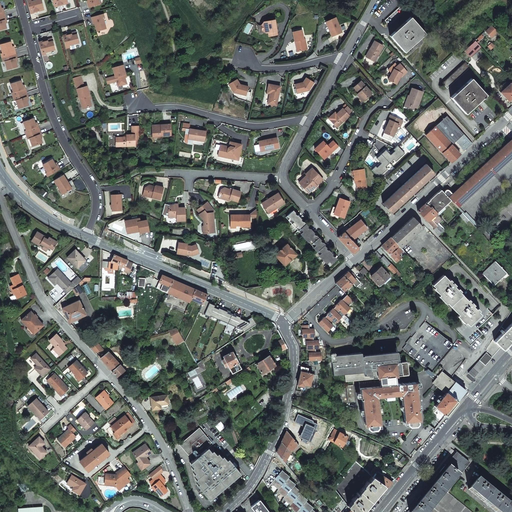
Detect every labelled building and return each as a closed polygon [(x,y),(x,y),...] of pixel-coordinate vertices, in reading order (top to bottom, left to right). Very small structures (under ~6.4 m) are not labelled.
[(31,0),(29,0),(27,1),(30,13),(34,12),(34,11),(38,10),(38,11),(44,10),(41,0),(36,0),(31,2),(31,0)] [(403,4),(385,20),(389,26),(407,9),(403,4)] [(103,14),(91,17),(93,24),(95,24),(97,31),(106,29),(103,18),(104,18),(103,14)] [(410,17),(389,36),(405,53),(426,34),(410,17)] [(342,32),(335,18),(325,22),(332,37),(342,32)] [(268,32),(277,31),(275,20),(264,22),(261,25),(262,31),(265,33),(268,32)] [(497,32),(492,26),(485,32),(491,37),(497,32)] [(297,52),(307,50),(305,39),(304,39),(302,30),(292,32),(295,42),(296,42),(297,45),(296,45),(297,52)] [(67,35),(62,36),(66,48),(70,47),(69,45),(79,42),(76,32),(70,33),(71,34),(67,35)] [(43,41),(38,42),(42,55),(46,54),(46,52),(55,49),(52,38),(46,40),(47,41),(43,42),(43,41)] [(2,58),(16,54),(14,49),(12,49),(10,41),(0,44),(3,53),(1,53),(2,58)] [(372,45),(370,49),(371,50),(366,58),(373,61),(374,62),(383,46),(374,41),(372,45)] [(465,51),(470,57),(480,47),(475,41),(465,51)] [(7,70),(17,67),(15,59),(17,59),(16,54),(2,58),(3,62),(5,61),(7,70)] [(399,63),(394,68),(393,69),(388,79),(396,84),(400,76),(401,77),(407,72),(399,63)] [(447,88),(469,68),(464,63),(442,83),(447,88)] [(113,68),(118,86),(127,84),(125,78),(124,75),(126,74),(123,65),(113,68)] [(303,82),(295,84),(297,94),(309,91),(314,83),(306,77),(303,82)] [(471,78),(450,97),(466,114),(473,107),(481,100),(483,98),(483,99),(485,97),(486,95),(471,78)] [(240,84),(237,79),(229,84),(234,93),(246,96),(248,86),(240,84)] [(13,97),(26,92),(25,87),(23,88),(20,80),(10,83),(13,92),(12,92),(13,97)] [(354,87),(359,93),(360,94),(360,97),(364,101),(372,93),(360,81),(357,84),(354,87)] [(511,84),(511,83),(500,92),(509,102),(511,98),(511,84)] [(280,86),(269,84),(267,93),(270,94),(269,99),(271,99),(271,101),(270,104),(277,106),(279,96),(277,96),(278,93),(279,93),(280,86)] [(76,89),(83,109),(87,108),(92,106),(89,99),(88,96),(90,95),(87,86),(76,89)] [(417,108),(423,92),(412,88),(409,95),(406,104),(414,107),(417,108)] [(28,97),(26,92),(13,97),(14,101),(16,100),(19,109),(29,105),(26,98),(28,97)] [(404,106),(413,109),(414,107),(406,104),(409,95),(408,95),(404,106)] [(92,106),(87,108),(87,109),(85,109),(88,119),(96,116),(93,106),(92,106)] [(337,127),(350,116),(344,110),(342,108),(339,111),(337,114),(337,115),(331,121),(337,127)] [(393,136),(398,126),(400,127),(403,121),(390,115),(388,120),(389,120),(387,125),(384,132),(393,136)] [(451,145),(455,141),(463,134),(446,116),(435,127),(451,145)] [(26,135),(39,130),(37,125),(36,125),(35,123),(33,118),(23,122),(26,130),(25,131),(26,135)] [(162,136),(171,136),(170,124),(161,125),(161,126),(152,127),(153,137),(162,136)] [(435,127),(425,135),(442,153),(451,145),(435,127)] [(206,131),(190,129),(188,139),(204,142),(206,131)] [(29,138),(33,146),(42,143),(40,138),(40,135),(41,135),(39,130),(26,135),(28,139),(29,138)] [(115,137),(116,147),(135,146),(135,134),(126,135),(126,137),(115,137)] [(455,141),(464,151),(472,143),(463,134),(455,141)] [(277,138),(258,141),(260,152),(279,148),(277,138)] [(444,193),(444,194),(450,200),(457,207),(511,156),(511,138),(452,194),(449,190),(447,190),(446,190),(444,191),(444,192),(444,193)] [(323,141),(315,149),(316,150),(324,159),(328,155),(327,154),(328,152),(331,153),(338,146),(333,141),(327,146),(323,141)] [(220,148),(218,156),(238,160),(242,144),(231,142),(230,146),(228,148),(224,147),(223,149),(220,148)] [(451,145),(442,153),(451,163),(460,154),(456,150),(451,145)] [(46,173),(48,177),(60,169),(57,165),(56,166),(54,163),(51,159),(43,164),(47,172),(46,173)] [(383,204),(391,213),(403,202),(434,173),(425,164),(383,204)] [(324,180),(312,168),(306,174),(307,175),(299,183),(310,193),(312,190),(312,188),(314,187),(315,188),(324,180)] [(352,169),(353,176),(354,179),(355,179),(355,182),(356,188),(366,187),(363,168),(352,169)] [(54,181),(63,195),(72,189),(69,185),(73,183),(71,180),(68,183),(63,175),(54,181)] [(142,196),(160,200),(164,188),(156,186),(154,187),(153,186),(152,188),(148,186),(144,188),(142,196)] [(229,199),(237,202),(240,192),(232,189),(232,190),(224,188),(221,189),(219,193),(221,194),(220,198),(229,201),(229,199)] [(433,196),(426,202),(436,213),(450,200),(444,194),(440,189),(433,196)] [(267,213),(284,202),(277,192),(270,197),(271,199),(262,205),(267,213)] [(111,195),(112,211),(122,211),(120,194),(111,195)] [(262,205),(271,199),(270,197),(260,203),(262,205)] [(339,198),(336,208),(337,208),(335,215),(339,216),(344,218),(350,202),(339,198)] [(198,214),(203,222),(203,225),(201,227),(201,232),(206,231),(206,234),(213,233),(212,213),(213,212),(207,202),(196,210),(199,214),(198,214)] [(422,207),(417,211),(427,221),(430,218),(436,213),(426,202),(422,207)] [(186,206),(179,207),(179,203),(177,203),(177,204),(170,204),(170,211),(169,211),(169,217),(177,216),(178,221),(187,220),(186,206)] [(288,220),(291,225),(298,219),(291,212),(287,216),(290,218),(288,220)] [(436,213),(430,218),(436,225),(437,224),(442,219),(436,213)] [(462,213),(460,215),(466,223),(469,220),(464,215),(462,213)] [(466,213),(464,215),(469,220),(475,227),(477,225),(466,213)] [(235,225),(240,225),(240,226),(249,226),(250,214),(230,214),(230,225),(235,225)] [(132,220),(125,221),(127,231),(131,230),(131,231),(139,230),(139,231),(139,233),(148,231),(146,220),(140,221),(139,218),(137,219),(137,216),(131,217),(132,220)] [(413,217),(391,237),(400,247),(422,227),(413,217)] [(291,225),(295,229),(298,227),(300,229),(304,225),(298,219),(291,225)] [(360,219),(344,232),(351,240),(352,239),(367,228),(365,225),(363,222),(360,219)] [(301,234),(302,236),(309,230),(304,225),(300,229),(303,232),(301,234)] [(437,226),(433,230),(439,235),(443,232),(437,226)] [(302,236),(304,238),(311,232),(309,230),(302,236)] [(52,250),(57,242),(49,237),(47,239),(44,237),(45,236),(37,231),(32,240),(39,245),(40,243),(43,245),(42,248),(46,251),(48,247),(52,250)] [(304,238),(308,242),(310,240),(313,243),(317,239),(311,232),(304,238)] [(344,232),(338,237),(351,252),(352,253),(353,253),(359,248),(356,245),(354,243),(351,240),(344,232)] [(386,241),(381,246),(382,247),(393,259),(401,251),(403,250),(400,247),(391,237),(386,241)] [(313,248),(317,252),(323,247),(324,246),(317,239),(313,243),(316,246),(313,248)] [(187,244),(178,243),(177,254),(185,255),(192,256),(199,253),(195,245),(191,246),(187,246),(187,244)] [(286,243),(274,255),(284,266),(297,254),(286,243)] [(317,253),(323,259),(331,251),(329,249),(327,249),(326,250),(323,247),(317,252),(317,253)] [(75,249),(67,258),(73,264),(79,256),(78,255),(79,254),(75,249)] [(323,259),(329,266),(336,260),(333,257),(334,256),(334,254),(331,251),(323,259)] [(376,251),(374,253),(380,259),(382,257),(376,251)] [(401,251),(393,259),(396,261),(404,254),(401,251)] [(114,255),(111,261),(118,264),(121,258),(114,255)] [(84,261),(79,256),(73,264),(77,268),(84,261)] [(382,257),(380,259),(387,267),(391,264),(383,256),(382,257)] [(128,261),(121,258),(118,264),(118,265),(125,267),(128,261)] [(495,261),(482,274),(493,285),(506,273),(501,268),(502,267),(501,266),(500,267),(495,261)] [(387,267),(397,278),(401,274),(391,264),(387,267)] [(358,265),(355,267),(357,269),(362,275),(367,271),(363,267),(362,269),(360,267),(358,265)] [(380,267),(371,276),(379,285),(389,276),(380,267)] [(64,290),(67,294),(75,286),(72,282),(71,283),(57,269),(48,278),(55,285),(57,283),(64,290)] [(343,291),(344,293),(346,291),(344,290),(356,280),(348,272),(338,280),(337,282),(335,284),(343,292),(343,291)] [(23,287),(24,286),(19,275),(11,278),(14,285),(10,287),(12,291),(13,291),(15,295),(17,299),(27,295),(23,287)] [(162,275),(159,282),(169,287),(173,279),(162,275)] [(466,321),(469,324),(480,314),(473,306),(474,305),(468,299),(467,300),(462,294),(454,286),(455,285),(450,279),(448,280),(443,275),(432,285),(440,294),(438,296),(445,304),(448,302),(459,314),(457,316),(462,321),(464,323),(466,321)] [(78,276),(72,282),(75,286),(81,280),(78,276)] [(167,293),(189,303),(190,299),(194,289),(173,279),(169,287),(168,289),(167,293)] [(76,295),(82,292),(78,286),(72,289),(76,295)] [(144,286),(142,292),(148,294),(150,288),(144,286)] [(190,299),(202,304),(206,294),(194,289),(190,299)] [(218,311),(223,301),(206,294),(202,304),(201,305),(210,309),(207,314),(210,315),(212,310),(216,311),(217,312),(218,311)] [(352,300),(346,295),(341,300),(335,305),(336,306),(333,309),(332,308),(327,314),(327,315),(324,318),(324,317),(318,323),(327,332),(333,326),(329,323),(332,320),(336,323),(341,317),(338,314),(341,311),(344,314),(350,309),(346,306),(352,300)] [(165,297),(162,302),(169,305),(172,300),(165,297)] [(62,308),(69,323),(86,315),(79,300),(72,303),(62,308)] [(229,316),(234,306),(223,301),(218,311),(229,316)] [(454,329),(469,345),(479,336),(482,333),(477,328),(492,314),(486,308),(480,314),(469,324),(466,321),(464,323),(462,321),(454,329)] [(31,313),(22,321),(29,329),(30,327),(36,334),(44,326),(31,313)] [(197,326),(202,314),(199,313),(193,324),(197,326)] [(210,329),(214,319),(213,319),(209,317),(204,327),(210,329)] [(425,321),(402,349),(427,368),(431,372),(453,345),(425,321)] [(309,360),(320,360),(320,352),(315,352),(315,348),(319,348),(318,341),(313,341),(313,337),(314,336),(314,329),(309,329),(309,325),(305,325),(301,325),(302,337),(305,337),(306,349),(308,349),(309,360)] [(511,327),(510,325),(494,341),(495,342),(500,347),(503,350),(510,341),(511,339),(511,327)] [(33,336),(36,334),(30,327),(29,329),(27,330),(33,336)] [(213,340),(220,333),(214,327),(207,335),(213,340)] [(63,342),(57,335),(50,342),(56,348),(54,350),(60,357),(68,350),(63,345),(64,344),(63,342)] [(278,348),(285,343),(282,339),(275,343),(278,348)] [(89,346),(95,352),(103,350),(95,340),(89,346)] [(495,342),(468,373),(473,378),(500,347),(495,342)] [(281,352),(288,348),(285,343),(278,348),(281,352)] [(57,359),(60,357),(54,350),(51,352),(57,359)] [(116,376),(124,369),(108,351),(100,358),(116,376)] [(232,373),(241,368),(232,352),(223,356),(224,359),(221,360),(225,366),(227,365),(232,373)] [(362,357),(361,352),(335,355),(335,353),(330,354),(331,362),(333,375),(344,374),(345,381),(359,379),(360,393),(360,397),(361,398),(363,409),(363,414),(364,424),(365,424),(367,424),(367,427),(369,429),(375,428),(376,427),(377,426),(377,423),(378,423),(379,422),(378,412),(377,408),(376,396),(384,395),(393,395),(399,394),(401,394),(402,400),(401,400),(401,402),(402,402),(402,405),(402,409),(404,420),(407,420),(408,424),(409,425),(415,424),(415,423),(414,419),(418,419),(418,418),(417,408),(417,403),(415,392),(416,392),(416,391),(416,386),(415,383),(415,382),(402,383),(401,383),(402,383),(399,384),(399,383),(397,383),(397,384),(395,384),(394,381),(394,375),(396,375),(407,374),(407,373),(406,362),(406,361),(395,363),(395,362),(393,360),(389,360),(388,363),(382,364),(382,363),(380,361),(377,362),(375,363),(375,365),(370,365),(370,361),(366,360),(364,358),(362,357)] [(38,366),(35,369),(43,377),(51,369),(36,354),(31,359),(38,366)] [(262,374),(275,365),(269,355),(255,364),(262,374)] [(74,374),(77,377),(78,377),(81,380),(88,374),(80,365),(77,361),(69,369),(74,374)] [(194,373),(203,367),(200,361),(196,363),(198,367),(192,370),(194,373)] [(81,364),(80,365),(88,374),(89,373),(81,364)] [(300,371),(297,385),(301,386),(302,383),(304,384),(309,385),(310,380),(311,380),(313,374),(310,373),(309,372),(309,373),(307,373),(308,372),(306,372),(308,368),(300,367),(300,371)] [(437,377),(449,387),(454,381),(441,371),(437,377)] [(53,388),(61,397),(69,389),(55,374),(48,380),(54,387),(53,388)] [(79,382),(81,380),(78,377),(77,377),(74,374),(73,375),(79,382)] [(437,377),(432,383),(445,393),(446,392),(457,401),(466,392),(466,391),(454,381),(449,387),(437,377)] [(346,385),(347,402),(354,402),(352,385),(346,385)] [(95,398),(105,410),(113,403),(103,392),(95,398)] [(445,393),(434,406),(438,409),(446,415),(457,401),(446,392),(445,393)] [(150,397),(152,409),(168,407),(167,395),(150,397)] [(28,406),(40,420),(48,412),(36,399),(28,406)] [(432,404),(430,408),(432,409),(428,415),(433,419),(437,415),(436,414),(434,413),(436,411),(438,409),(434,406),(432,404)] [(130,423),(129,422),(132,420),(126,412),(109,425),(114,431),(115,430),(117,433),(123,428),(130,423)] [(76,421),(86,431),(94,423),(87,417),(88,416),(85,413),(76,421)] [(313,421),(298,414),(295,422),(304,426),(299,436),(303,438),(301,441),(306,443),(307,440),(310,441),(317,424),(312,422),(313,421)] [(421,446),(435,429),(427,423),(414,440),(421,446)] [(76,443),(82,438),(80,435),(78,437),(77,436),(78,436),(77,435),(75,437),(72,433),(75,431),(70,425),(67,428),(68,429),(57,440),(64,448),(73,440),(76,443)] [(108,426),(116,436),(124,430),(123,428),(117,433),(115,430),(114,431),(109,425),(108,426)] [(206,449),(212,444),(198,429),(180,444),(193,460),(206,449)] [(341,446),(347,436),(334,429),(329,439),(333,442),(341,446)] [(292,449),(296,443),(292,437),(286,430),(281,441),(291,451),(292,449)] [(41,447),(39,444),(40,443),(37,439),(28,446),(39,459),(46,453),(41,447)] [(284,462),(291,451),(281,441),(276,451),(284,462)] [(84,466),(87,471),(109,453),(102,444),(93,450),(91,448),(86,452),(88,454),(80,461),(84,466)] [(134,465),(132,466),(137,473),(149,464),(145,458),(151,454),(145,445),(128,456),(134,465)] [(209,499),(240,473),(232,463),(230,464),(227,460),(225,461),(221,457),(220,459),(216,454),(215,456),(211,452),(209,453),(206,449),(193,460),(191,461),(195,465),(193,467),(196,471),(195,472),(198,477),(196,478),(200,482),(198,483),(202,488),(200,489),(209,499)] [(407,511),(429,511),(446,491),(469,463),(456,453),(407,511)] [(348,506),(372,476),(371,475),(369,474),(369,473),(364,469),(356,462),(334,488),(346,504),(348,506)] [(369,473),(373,466),(369,462),(364,469),(369,473)] [(377,472),(378,473),(381,469),(375,465),(369,474),(371,475),(372,476),(373,477),(377,472)] [(149,475),(153,480),(159,475),(162,472),(159,466),(149,475)] [(128,482),(126,479),(129,476),(123,467),(116,472),(117,474),(115,476),(112,475),(104,475),(103,485),(113,486),(117,491),(128,482)] [(271,483),(278,489),(288,478),(289,476),(282,470),(271,483)] [(388,487),(391,482),(378,473),(377,472),(373,477),(384,485),(386,486),(388,487)] [(71,489),(79,494),(85,483),(71,475),(67,482),(71,485),(73,486),(71,489)] [(155,490),(160,497),(167,491),(163,486),(161,485),(163,483),(165,482),(159,475),(153,480),(149,483),(152,486),(155,490)] [(378,493),(384,485),(373,477),(372,476),(348,506),(351,509),(353,511),(362,511),(365,508),(378,493)] [(277,491),(284,497),(293,486),(295,484),(288,478),(278,489),(277,491)] [(469,490),(495,511),(511,511),(511,506),(478,479),(469,490)] [(283,499),(290,505),(300,493),(301,492),(293,486),(284,497),(283,499)] [(255,499),(258,496),(254,491),(253,493),(249,497),(252,502),(251,503),(253,504),(256,501),(255,499)] [(429,511),(471,511),(446,491),(429,511)] [(288,506),(295,511),(296,511),(305,501),(307,499),(300,493),(290,505),(288,506)] [(268,511),(259,500),(256,501),(253,504),(250,506),(255,511),(268,511)] [(308,511),(312,509),(313,507),(305,501),(296,511),(308,511)]
